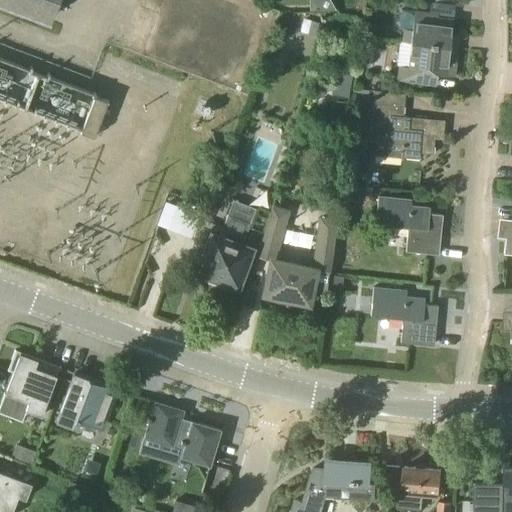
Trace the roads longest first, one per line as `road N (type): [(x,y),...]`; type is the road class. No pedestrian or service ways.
road 1 (residential): [(469,414),(494,0)]
road 2 (residential): [(0,294),(281,390)]
road 3 (residential): [(281,390),(469,414)]
road 4 (residential): [(243,511),(281,390)]
